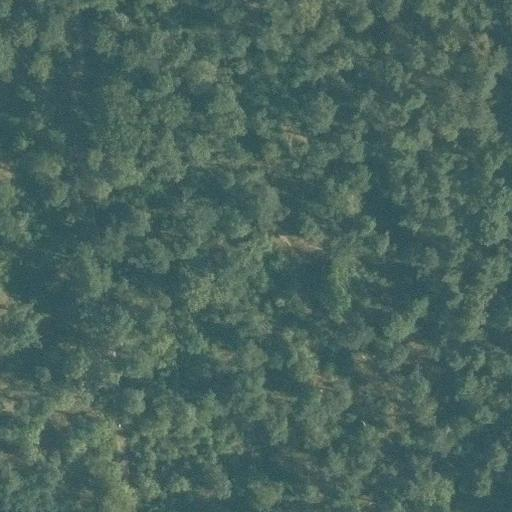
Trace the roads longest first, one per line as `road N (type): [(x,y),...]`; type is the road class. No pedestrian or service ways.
road 1 (track): [(72,110),(251,230),(511,250)]
road 2 (track): [(72,110),(128,511)]
road 3 (track): [(251,230),(479,511)]
